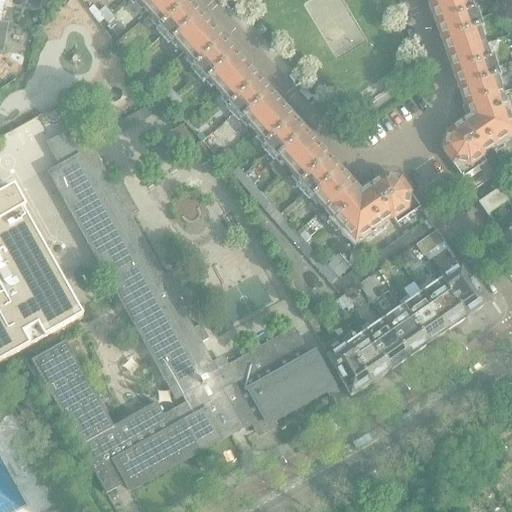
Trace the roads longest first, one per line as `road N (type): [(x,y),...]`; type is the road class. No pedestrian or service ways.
road 1 (residential): [(277,511),(511,364)]
road 2 (residential): [(209,0),(351,156),(409,144)]
road 3 (residential): [(511,291),(409,144)]
road 4 (residential): [(409,144),(441,101),(407,0)]
